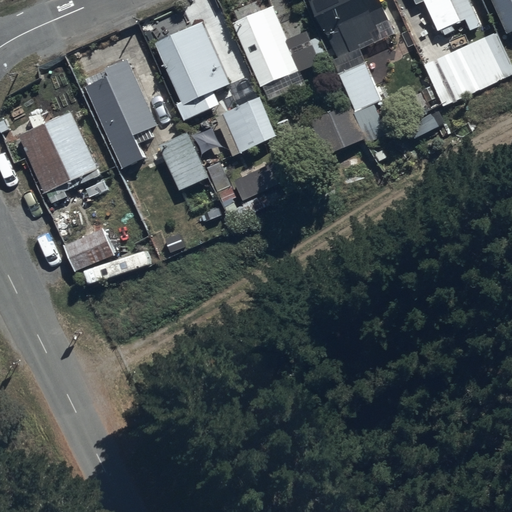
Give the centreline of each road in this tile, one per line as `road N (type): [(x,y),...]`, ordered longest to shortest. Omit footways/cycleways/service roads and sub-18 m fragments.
road 1 (track): [(62,380),(511,129)]
road 2 (residential): [(0,256),(127,511)]
